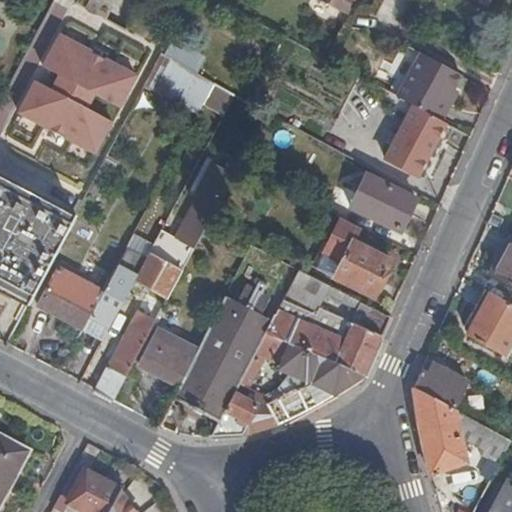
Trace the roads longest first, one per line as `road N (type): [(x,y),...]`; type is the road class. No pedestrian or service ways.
road 1 (unclassified): [(511,108),(362,450)]
road 2 (tertiary): [(237,487),(0,367)]
road 3 (unknown): [(511,69),(403,27),(388,14),(388,0)]
road 4 (tertiary): [(362,450),(328,441),(292,445),(261,461),(237,487)]
road 5 (unknown): [(0,110),(61,0)]
